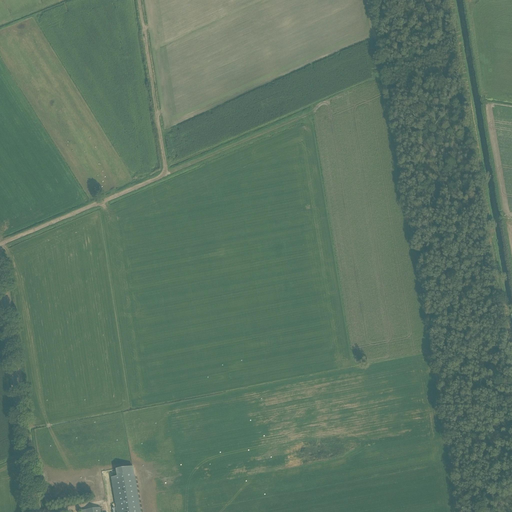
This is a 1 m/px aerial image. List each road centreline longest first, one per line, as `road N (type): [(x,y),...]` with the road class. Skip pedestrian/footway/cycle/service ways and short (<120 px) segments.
road 1 (track): [(511,354),(453,0)]
road 2 (track): [(0,246),(164,174),(139,0)]
road 3 (unclassified): [(33,511),(0,302)]
